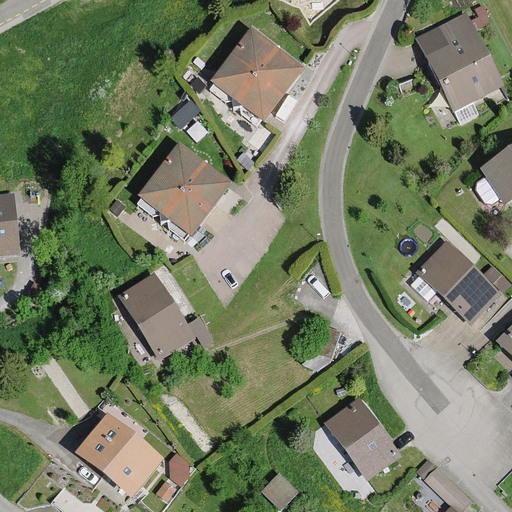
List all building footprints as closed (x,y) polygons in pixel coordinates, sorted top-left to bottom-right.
[(503,86),(466,14),(417,39),(453,111),(503,86)] [(252,27),(210,81),(264,121),(305,67),(252,27)] [(419,77),(398,86),(408,108),(429,99),(419,77)] [(191,100),(171,119),(180,129),(200,111),(191,100)] [(232,183),(179,143),(138,195),(191,236),(232,183)] [(504,206),(511,200),(511,147),(479,170),(504,206)] [(244,153),(237,160),(247,170),(254,163),(244,153)] [(15,192),(0,193),(0,256),(21,255),(15,192)] [(501,294),(447,241),(416,273),(470,325),(501,294)] [(492,268),(485,274),(504,294),(511,287),(492,268)] [(187,326),(154,273),(119,295),(159,360),(194,338),(187,326)] [(199,318),(187,326),(194,338),(197,337),(204,348),(214,342),(199,318)] [(511,321),(493,341),(511,359),(511,321)] [(314,353),(332,359),(341,332),(322,326),(314,353)] [(402,457),(359,399),(325,424),(367,482),(402,457)] [(132,498),(164,458),(106,413),(75,453),(104,476),(132,498)] [(190,465),(178,455),(170,463),(171,479),(181,488),(189,478),(190,465)] [(429,461),(416,473),(424,482),(437,469),(429,461)] [(437,469),(424,482),(450,507),(455,511),(464,511),(473,503),(437,469)] [(298,492),(279,474),(261,492),(281,511),(298,492)] [(104,511),(68,483),(51,503),(62,511),(104,511)] [(166,483),(157,495),(166,503),(176,491),(166,483)]
